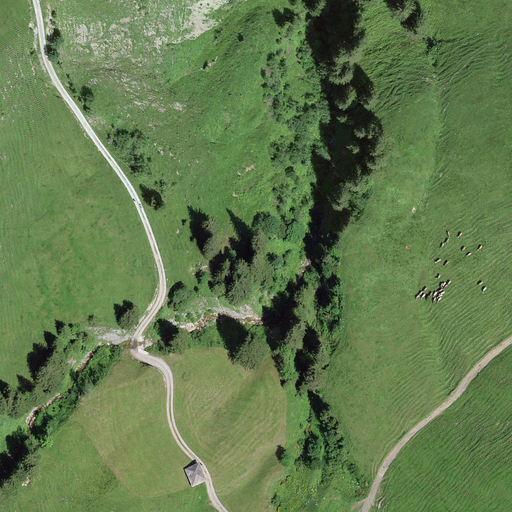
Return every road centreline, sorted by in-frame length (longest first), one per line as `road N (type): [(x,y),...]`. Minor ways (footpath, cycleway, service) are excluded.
road 1 (track): [(35,0),(50,68),(130,188),(159,258),(162,292),(137,349),(166,371),(175,433),(224,511)]
road 2 (track): [(363,511),(392,453),(511,339)]
